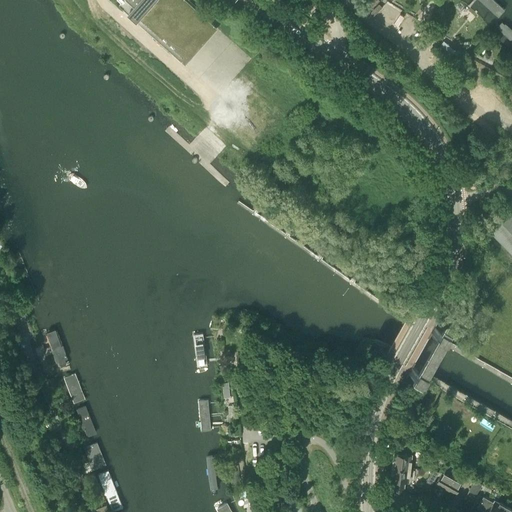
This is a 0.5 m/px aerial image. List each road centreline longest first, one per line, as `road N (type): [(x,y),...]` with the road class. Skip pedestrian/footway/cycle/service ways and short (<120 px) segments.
road 1 (tertiary): [(367,497),(377,405),(443,278),(454,213),(427,131),(332,51)]
road 2 (residential): [(92,511),(27,339)]
